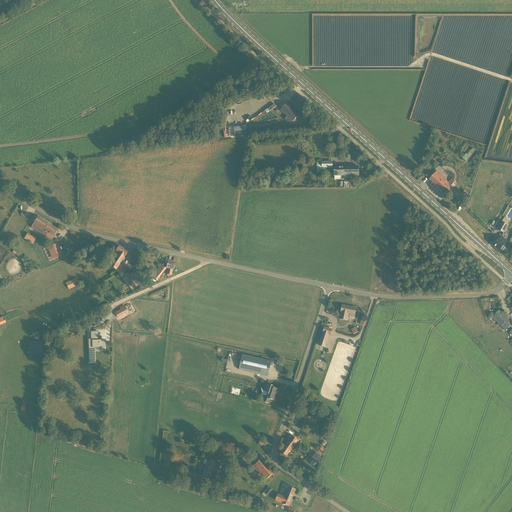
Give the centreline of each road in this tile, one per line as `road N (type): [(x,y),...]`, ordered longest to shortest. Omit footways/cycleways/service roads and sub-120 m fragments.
road 1 (primary): [(511,273),(213,0)]
road 2 (unclassified): [(345,511),(273,456),(328,290)]
road 3 (unclassified): [(209,262),(86,234),(0,189)]
road 4 (unclassified): [(21,311),(54,329),(68,326),(209,262)]
road 5 (unclassified): [(506,282),(489,294),(328,290)]
road 6 (unclassified): [(328,290),(209,262)]
